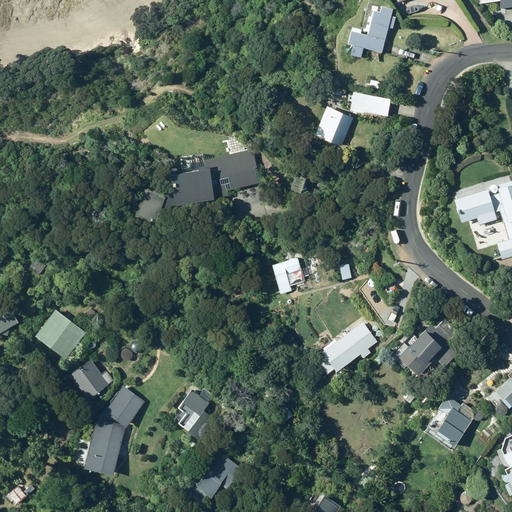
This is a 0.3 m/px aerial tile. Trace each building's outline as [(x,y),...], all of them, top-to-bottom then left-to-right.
[(365,49),(384,54),(391,28),(394,29),(397,19),(393,18),(395,10),(383,7),(382,13),(375,11),(368,36),(353,32),(349,45),(355,46),(352,56),(363,59),(365,49)] [(380,81),(372,80),(372,81),(369,80),(368,83),(372,83),(371,88),(379,89),(380,81)] [(379,104),(371,100),(368,106),(377,109),(379,104)] [(329,107),(317,136),(343,147),(355,118),(329,107)] [(210,160),(213,171),(175,178),(176,192),(168,199),(164,196),(161,194),(156,192),(152,191),(148,190),(138,218),(158,226),(163,212),(178,206),(179,208),(217,202),(217,200),(229,197),(228,192),(262,184),(254,149),(210,160)] [(292,190),(318,199),(321,192),(313,189),(316,183),(297,176),(292,190)] [(499,212),(508,240),(495,244),(501,260),(511,257),(511,259),(511,224),(511,223),(511,222),(511,185),(511,182),(498,186),(499,191),(497,191),(498,195),(488,198),(486,191),(453,201),(460,224),(476,219),(478,226),(495,220),(493,213),(499,212)] [(487,267),(495,262),(491,256),(483,262),(487,267)] [(30,266),(40,275),(48,266),(38,257),(30,266)] [(274,265),(282,294),(293,292),(288,275),(303,271),(299,258),(274,265)] [(38,338),(67,360),(87,333),(58,311),(38,338)] [(0,334),(21,323),(14,312),(0,319),(0,334)] [(339,373),(379,341),(364,323),(325,354),(328,358),(319,365),(330,378),(338,372),(339,373)] [(401,358),(421,378),(438,360),(446,367),(460,353),(433,327),(411,350),(410,349),(401,358)] [(70,376),(89,401),(115,382),(107,372),(103,375),(92,360),(70,376)] [(493,375),(504,366),(499,360),(488,369),(493,375)] [(451,393),(459,382),(452,376),(443,388),(451,393)] [(511,410),(511,409),(511,379),(498,394),(511,410)] [(87,470),(115,478),(128,430),(146,402),(123,387),(107,413),(115,418),(112,424),(100,420),(87,470)] [(264,393),(286,423),(295,417),(272,387),(264,393)] [(201,442),(217,421),(206,412),(212,405),(193,391),(179,409),(188,416),(181,425),(191,432),(190,433),(201,442)] [(448,396),(429,428),(439,434),(438,436),(456,448),(473,421),(459,412),(464,406),(448,396)] [(250,445),(258,437),(254,433),(246,442),(250,445)] [(218,451),(204,471),(209,475),(200,489),(194,484),(187,494),(205,506),(210,497),(215,500),(224,487),(230,491),(237,481),(241,484),(249,473),(218,451)] [(262,457),(254,466),(259,470),(267,461),(262,457)] [(396,494),(403,486),(399,482),(392,490),(396,494)] [(30,485),(25,491),(30,495),(35,489),(30,485)] [(28,497),(19,486),(9,494),(18,505),(28,497)] [(340,511),(343,508),(328,497),(317,511),(340,511)]
